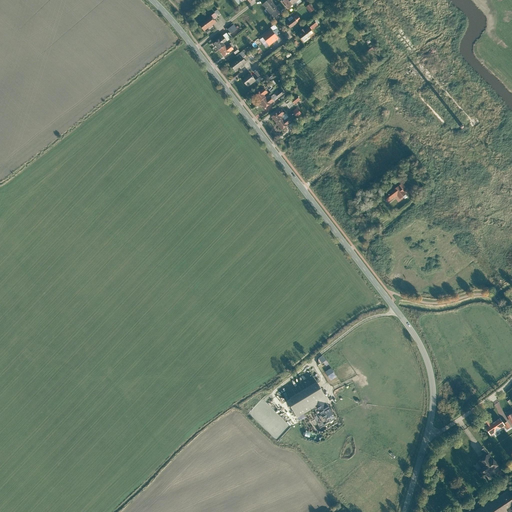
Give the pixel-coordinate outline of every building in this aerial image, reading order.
[(280,14),(270,0),(262,6),(272,20),(280,14)] [(286,0),(282,0),(281,1),(287,10),(291,7),(286,0)] [(248,27),(254,22),(247,13),(241,18),(248,27)] [(287,24),(290,28),(301,21),(297,15),(288,21),(289,23),(287,24)] [(213,20),(210,16),(198,25),(204,33),(216,23),(213,20)] [(317,27),(314,23),(309,27),(312,31),(317,27)] [(231,34),(236,29),(232,25),(227,29),(231,34)] [(261,38),(265,44),(269,42),(272,45),(283,38),(280,34),(282,32),(278,27),(261,38)] [(295,37),(301,45),(314,35),(308,28),(305,30),(304,29),(299,32),(300,33),(295,37)] [(224,36),(213,44),(218,51),(224,46),(223,44),(227,41),(224,36)] [(218,51),(223,57),(232,51),(228,46),(226,48),(224,46),(218,51)] [(243,58),(246,56),(242,51),(235,56),(237,59),(242,66),(247,63),(243,58)] [(229,65),(235,72),(242,66),(237,59),(229,65)] [(256,81),(250,74),(242,81),(247,88),(256,81)] [(268,93),(264,87),(252,96),(258,103),(265,97),(263,96),(268,93)] [(284,94),(281,91),(274,96),(277,100),(284,94)] [(300,101),(296,96),(288,103),(292,108),(300,101)] [(258,103),(264,110),(274,101),(270,97),(267,100),(265,97),(258,103)] [(280,109),(270,117),(275,124),(281,119),(280,118),(284,114),(280,109)] [(301,114),(296,109),(292,112),(297,118),(301,114)] [(275,124),(280,130),(290,122),(288,119),(283,122),(281,119),(275,124)] [(405,188),(401,183),(381,199),(386,204),(396,196),(400,200),(402,198),(403,200),(408,197),(402,190),(405,188)] [(327,401),(317,384),(287,401),(297,418),(314,407),(318,415),(316,416),(320,423),(332,416),(325,402),(327,401)] [(489,419),(482,424),(491,436),(505,426),(499,418),(492,423),(489,419)] [(495,467),(483,449),(479,451),(481,454),(477,456),(479,459),(476,461),(480,467),(475,470),(479,476),(495,467)] [(511,504),(511,500),(505,490),(474,511),(472,509),(467,511),(504,511),(504,510),(511,504)]
